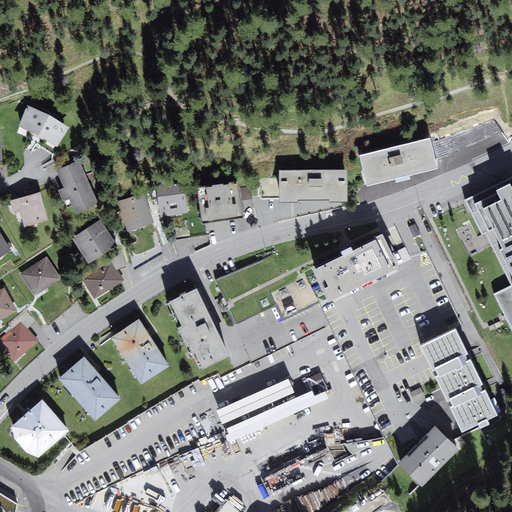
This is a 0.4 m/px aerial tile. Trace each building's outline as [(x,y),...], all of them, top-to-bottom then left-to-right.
[(49,115),(30,106),(20,127),(40,136),(58,147),(70,128),(52,117),(49,115)] [(361,156),(368,183),(439,166),(433,139),(361,156)] [(100,201),(80,158),(57,169),(64,185),(58,188),(63,200),(70,197),(77,212),(100,201)] [(282,199),(282,201),(350,201),(349,171),(282,171),(282,180),(282,199)] [(511,174),(507,177),(508,178),(464,198),(482,233),(485,232),(511,284),(493,292),(511,329),(511,174)] [(262,180),(262,199),(282,199),(282,180),(262,180)] [(184,181),(157,185),(161,215),(188,211),(184,181)] [(240,182),(200,188),(205,223),(245,217),(240,182)] [(18,214),(23,212),(27,227),(49,220),(41,193),(14,201),(18,214)] [(144,193),(119,201),(129,232),(154,225),(144,193)] [(102,221),(74,240),(90,263),(117,245),(102,221)] [(0,257),(12,250),(0,231),(0,257)] [(385,234),(307,273),(324,306),(401,267),(385,234)] [(47,257),(21,274),(34,295),(60,278),(47,257)] [(112,265),(86,281),(96,298),(123,282),(112,265)] [(304,273),(270,290),(285,320),(319,303),(304,273)] [(5,288),(0,290),(0,320),(18,311),(5,288)] [(199,288),(170,301),(200,368),(230,355),(199,288)] [(112,336),(142,382),(170,364),(140,319),(112,336)] [(38,345),(21,323),(0,340),(0,347),(14,364),(38,345)] [(456,328),(421,344),(462,430),(498,413),(456,328)] [(85,356),(59,378),(95,421),(122,399),(85,356)] [(321,371),(217,409),(229,440),(332,403),(321,371)] [(421,388),(412,392),(415,400),(425,396),(421,388)] [(42,397),(12,423),(15,436),(27,449),(38,454),(68,428),(42,397)] [(437,424),(399,461),(423,485),(461,448),(437,424)] [(0,511),(19,511),(21,500),(0,487),(0,511)] [(240,511),(227,501),(218,511),(240,511)]
